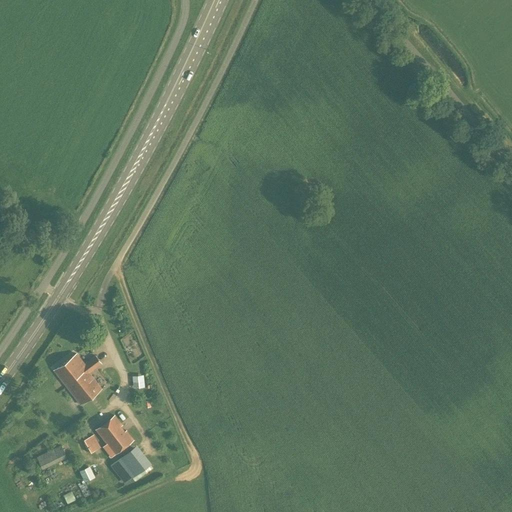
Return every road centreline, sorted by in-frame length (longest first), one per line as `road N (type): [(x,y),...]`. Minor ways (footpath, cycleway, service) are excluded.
road 1 (primary): [(0,386),(151,136),(217,0)]
road 2 (unclassified): [(0,353),(113,168),(177,39),(185,0)]
road 3 (unclassified): [(101,296),(254,0)]
road 4 (track): [(104,511),(200,467),(115,269)]
road 5 (unclassified): [(511,162),(372,0)]
